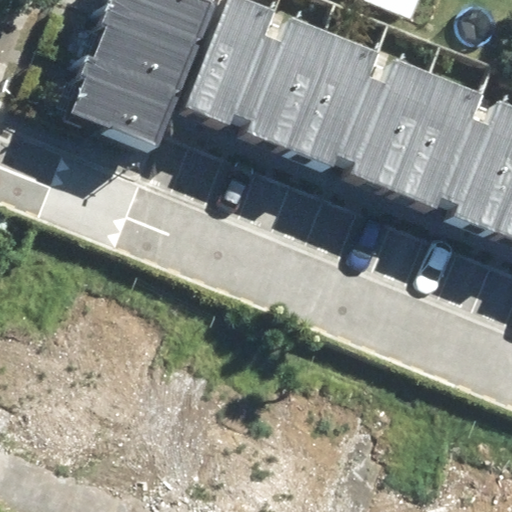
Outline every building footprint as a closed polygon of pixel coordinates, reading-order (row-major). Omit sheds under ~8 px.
[(105,0),(58,120),(136,151),(145,128),(196,0),(105,0)] [(233,0),(214,0),(171,110),(223,131),(269,14),(233,0)] [(344,0),(410,27),(421,0),(344,0)] [(269,14),(223,131),(276,151),(321,34),(269,14)] [(321,34),(276,151),(328,171),(374,55),(321,34)] [(374,55),(328,171),(380,192),(426,75),(374,55)] [(426,75),(380,192),(432,212),(478,95),(426,75)] [(511,108),(478,95),(432,212),(484,232),(511,160),(511,108)] [(511,160),(484,232),(511,243),(511,160)] [(511,316),(511,258),(435,229),(404,310),(500,348),(511,316)] [(135,429),(165,358),(161,357),(173,329),(152,321),(155,315),(92,288),(64,353),(6,328),(0,343),(0,399),(104,444),(114,421),(135,429)] [(200,475),(231,401),(236,389),(165,358),(135,429),(128,444),(200,475)] [(333,511),(366,436),(375,415),(304,385),(287,425),(231,401),(200,475),(287,511),(333,511)] [(379,511),(398,468),(405,453),(366,436),(333,511),(379,511)] [(511,511),(511,472),(461,451),(445,488),(398,468),(379,511),(511,511)] [(175,511),(97,479),(82,511),(175,511)]
